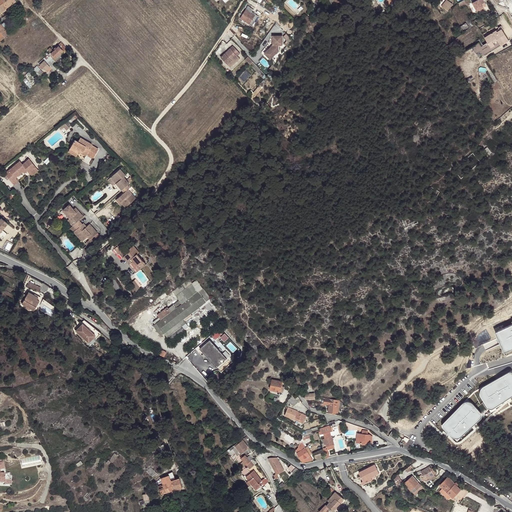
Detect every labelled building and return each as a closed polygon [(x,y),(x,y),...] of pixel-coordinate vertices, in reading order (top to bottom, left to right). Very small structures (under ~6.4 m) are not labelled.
[(453,3),(447,0),(446,0),(442,6),(447,10),(453,3)] [(478,0),(473,3),(477,11),(480,10),(481,12),(485,10),(481,4),(485,3),(483,0),(478,0)] [(248,6),(240,18),(251,25),(257,16),(251,12),(253,9),(248,6)] [(0,25),(4,29),(5,28),(8,31),(6,32),(7,33),(10,30),(4,23),(0,25)] [(481,37),(487,47),(492,45),(490,42),(489,40),(493,37),(494,40),(497,45),(505,40),(500,30),(497,27),(496,28),(493,30),(481,37)] [(286,32),(283,35),(288,40),(285,43),(287,45),(293,39),(286,32)] [(265,52),(271,58),(279,49),(279,43),(283,43),(283,34),(273,34),(273,44),(265,52)] [(55,48),(56,48),(58,47),(62,51),(65,53),(68,50),(61,42),(55,48)] [(232,44),(219,55),(226,63),(236,54),(239,52),(232,44)] [(50,49),(47,51),(50,53),(55,58),(62,51),(58,47),(56,48),(55,48),(52,51),(50,49)] [(62,51),(55,58),(57,60),(58,61),(65,53),(62,51)] [(50,53),(49,54),(51,56),(45,60),(46,61),(45,62),(49,66),(51,68),(54,65),(52,64),(57,60),(55,58),(50,53)] [(236,54),(226,63),(229,66),(239,57),(236,54)] [(44,71),(49,66),(45,62),(44,61),(42,59),(38,64),(44,71)] [(68,129),(63,123),(58,128),(60,131),(63,128),(65,131),(68,129)] [(79,150),(86,154),(92,157),(97,149),(91,146),(91,145),(79,138),(77,142),(74,141),(70,147),(78,152),(79,150)] [(75,157),(78,152),(70,147),(67,152),(75,157)] [(20,161),(5,173),(14,185),(18,181),(15,177),(23,171),(26,169),(28,171),(29,172),(36,167),(29,159),(23,164),(20,161)] [(36,167),(29,172),(31,175),(38,170),(36,167)] [(118,198),(123,203),(126,207),(136,198),(129,189),(130,187),(128,184),(130,182),(124,176),(126,174),(121,168),(111,176),(122,189),(125,192),(118,198)] [(122,189),(111,176),(108,179),(113,185),(115,184),(121,190),(122,189)] [(76,212),(73,209),(69,204),(62,210),(69,218),(74,224),(72,226),(70,228),(74,232),(75,231),(83,240),(87,237),(90,240),(97,233),(89,224),(86,227),(85,228),(82,224),(78,221),(83,217),(78,211),(76,212)] [(82,242),(83,240),(75,231),(74,232),(82,242)] [(121,253),(122,252),(126,248),(128,247),(124,241),(116,248),(121,253)] [(127,253),(124,255),(131,264),(130,265),(137,272),(147,264),(139,254),(140,253),(134,245),(128,251),(126,252),(127,253)] [(134,277),(131,280),(137,287),(140,285),(134,277)] [(176,296),(193,284),(190,280),(173,292),(176,296)] [(198,281),(193,284),(199,292),(203,289),(198,281)] [(27,286),(38,291),(39,287),(28,282),(27,286)] [(207,302),(211,299),(203,289),(199,292),(193,284),(176,296),(180,301),(175,304),(169,309),(168,307),(163,310),(167,315),(162,319),(160,317),(154,321),(156,324),(154,325),(162,335),(165,333),(168,336),(183,325),(182,324),(186,321),(184,319),(185,318),(188,322),(202,311),(200,307),(204,304),(207,302)] [(21,304),(26,307),(34,311),(40,300),(38,299),(39,297),(35,295),(29,291),(28,292),(27,295),(21,304)] [(167,315),(163,310),(158,314),(160,317),(162,319),(167,315)] [(99,336),(102,333),(101,333),(99,331),(97,329),(95,328),(93,326),(91,325),(89,323),(87,322),(85,320),(82,323),(83,324),(96,335),(95,337),(97,339),(98,338),(99,336)] [(96,335),(83,324),(76,331),(89,343),(95,337),(96,335)] [(186,329),(183,325),(168,336),(171,340),(186,329)] [(511,325),(498,332),(506,349),(511,346),(511,325)] [(221,335),(215,329),(209,335),(215,341),(221,335)] [(511,346),(506,349),(498,332),(495,334),(504,353),(511,349),(511,346)] [(227,358),(211,340),(201,348),(205,353),(203,355),(205,357),(207,355),(217,367),(227,358)] [(227,358),(217,367),(220,369),(230,361),(227,358)] [(474,392),(442,426),(457,442),(488,410),(511,396),(511,371),(474,392)] [(273,379),(271,389),(280,391),(282,381),(273,379)] [(293,394),(288,401),(294,406),(298,402),(296,399),(293,394)] [(340,400),(326,397),(325,403),(330,404),(329,411),(338,413),(339,404),(340,404),(340,400)] [(295,417),(304,421),(306,415),(288,408),(285,415),(295,419),(295,417)] [(332,428),(329,425),(320,428),(322,434),(324,433),(325,438),(322,439),(323,442),(325,442),(325,444),(326,443),(328,449),(335,447),(332,436),(332,437),(330,432),(332,431),(332,428)] [(368,444),(369,434),(367,434),(367,431),(362,431),(362,434),(361,434),(360,437),(356,437),(356,442),(360,443),(360,445),(362,446),(362,445),(365,445),(365,443),(368,444)] [(392,431),(389,435),(389,436),(397,440),(399,437),(392,431)] [(241,454),(248,449),(243,441),(232,449),(231,448),(228,451),(232,457),(235,454),(237,456),(241,454)] [(299,445),(297,449),(299,452),(297,453),(303,462),(313,460),(301,441),(299,445)] [(162,457),(169,454),(164,444),(158,447),(162,457)] [(322,450),(313,455),(316,460),(324,458),(322,450)] [(246,465),(253,460),(250,456),(247,458),(245,456),(241,460),(244,464),(242,466),(243,468),(244,467),(246,465)] [(280,467),(282,466),(277,458),(271,458),(269,459),(275,470),(280,467)] [(3,462),(0,463),(0,483),(5,484),(5,481),(9,482),(10,476),(6,476),(1,475),(0,472),(0,468),(4,468),(3,462)] [(372,477),(375,475),(380,473),(376,464),(359,472),(364,481),(372,477)] [(429,478),(435,475),(432,469),(431,467),(421,472),(423,475),(421,476),(424,481),(426,480),(429,478)] [(253,485),(257,491),(262,486),(261,484),(262,483),(264,485),(265,485),(270,482),(266,477),(265,478),(262,481),(255,472),(251,474),(247,478),(249,481),(248,482),(247,483),(251,487),(251,486),(253,485)] [(159,487),(163,496),(184,487),(181,478),(176,480),(175,477),(172,479),(170,475),(168,475),(162,478),(165,484),(163,485),(159,487)] [(409,479),(404,482),(410,489),(414,495),(423,488),(419,483),(418,483),(413,476),(409,479)] [(452,495),(459,487),(448,477),(441,485),(443,488),(441,491),(449,498),(452,495)] [(461,489),(459,487),(452,495),(453,498),(461,489)] [(320,511),(325,511),(330,508),(333,511),(344,499),(336,491),(328,500),(330,502),(327,505),(326,504),(320,511)]
